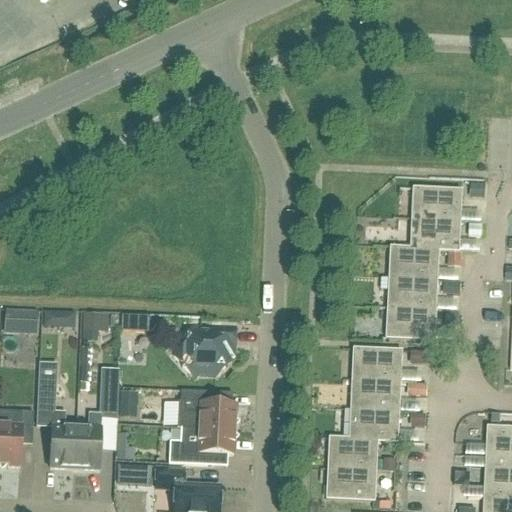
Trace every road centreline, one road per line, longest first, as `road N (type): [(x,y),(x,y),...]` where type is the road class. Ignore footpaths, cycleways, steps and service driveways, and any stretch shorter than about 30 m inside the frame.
road 1 (residential): [(265,511),(278,183),(209,28)]
road 2 (tertiary): [(0,128),(209,28)]
road 3 (residential): [(465,400),(473,285),(493,265),(497,206),(511,192)]
road 4 (residential): [(465,400),(444,400),(438,507)]
